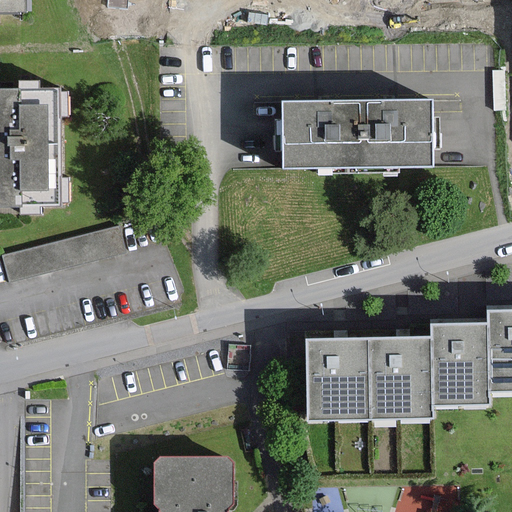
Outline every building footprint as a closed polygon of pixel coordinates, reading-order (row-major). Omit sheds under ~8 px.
[(0,0),(0,10),(24,11),(23,0),(0,0)] [(0,201),(69,200),(69,179),(63,180),(62,113),(67,113),(67,90),(0,91),(0,201)] [(288,105),(288,163),(426,162),(426,104),(405,104),(322,105),(288,105)] [(4,256),(10,281),(126,251),(119,226),(4,256)] [(511,308),(493,309),(493,324),(494,388),(511,387),(511,308)] [(495,401),(494,388),(493,324),(437,324),(437,337),(438,402),(495,401)] [(438,415),(438,402),(437,337),(375,338),(376,416),(438,415)] [(311,417),(376,416),(375,338),(310,339),(311,417)] [(164,511),(233,511),(233,459),(164,459),(164,511)]
